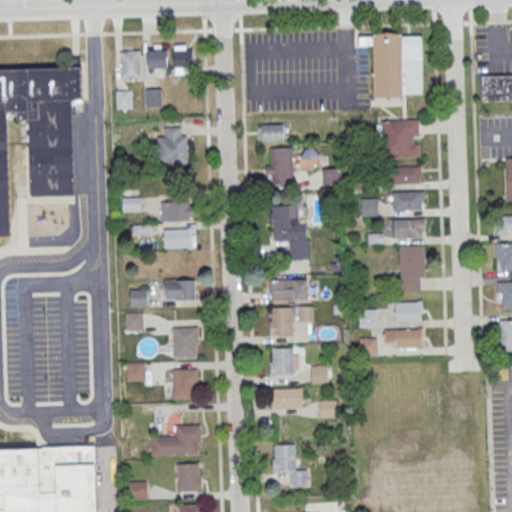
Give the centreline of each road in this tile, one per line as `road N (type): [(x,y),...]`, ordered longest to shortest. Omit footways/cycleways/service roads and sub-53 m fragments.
road 1 (residential): [(237,511),(218,0)]
road 2 (residential): [(462,367),(449,0)]
road 3 (tertiary): [(340,0),(0,11)]
